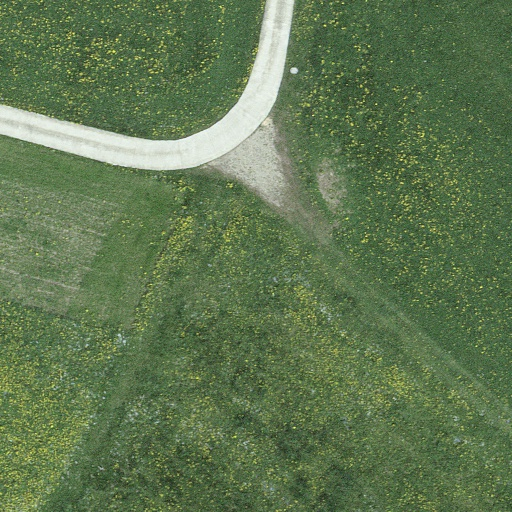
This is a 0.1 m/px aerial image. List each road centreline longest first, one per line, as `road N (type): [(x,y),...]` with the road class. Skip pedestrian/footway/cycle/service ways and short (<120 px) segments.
road 1 (track): [(511,442),(329,283),(217,157)]
road 2 (track): [(275,0),(265,97),(217,157),(119,171),(0,140)]
